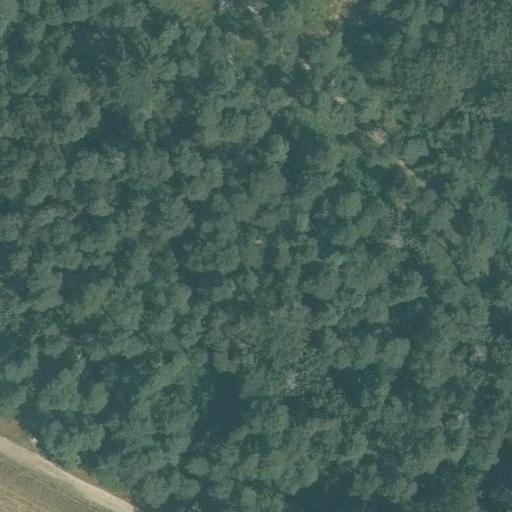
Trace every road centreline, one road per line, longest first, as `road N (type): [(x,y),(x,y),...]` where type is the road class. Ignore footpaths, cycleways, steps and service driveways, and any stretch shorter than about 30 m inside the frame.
road 1 (track): [(251,0),(511,261)]
road 2 (track): [(126,511),(0,444)]
